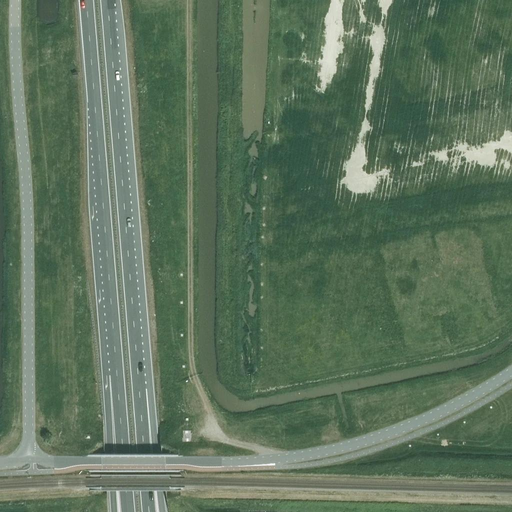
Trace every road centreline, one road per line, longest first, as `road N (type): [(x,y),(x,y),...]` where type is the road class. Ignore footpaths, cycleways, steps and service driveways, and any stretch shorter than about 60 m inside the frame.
road 1 (tertiary): [(25,451),(54,462),(311,454),(411,425),(511,371)]
road 2 (track): [(265,451),(215,438),(191,364),(188,0)]
road 3 (unclassified): [(15,0),(28,244),(25,451)]
road 4 (trunk): [(86,0),(113,334)]
road 5 (trunk): [(134,331),(107,0)]
road 6 (trunk): [(162,511),(134,331)]
road 7 (trunk): [(149,511),(134,331)]
road 8 (trunk): [(113,334),(105,376),(114,511)]
road 9 (trunk): [(113,334),(128,511)]
